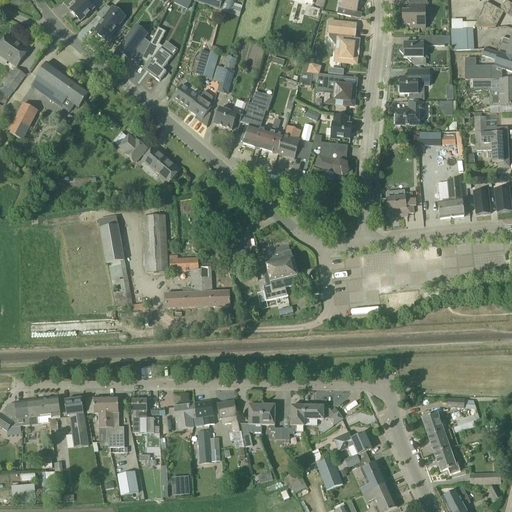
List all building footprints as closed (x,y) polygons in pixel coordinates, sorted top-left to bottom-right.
[(72,0),(77,4),(70,11),(81,23),(95,9),(88,2),(89,0),(72,0)] [(150,13),(154,9),(158,13),(168,2),(166,0),(152,0),(145,9),(150,13)] [(186,0),(174,0),(173,3),(187,10),(191,2),(186,0)] [(220,10),(223,0),(196,0),(195,2),(220,10)] [(342,0),(341,9),(338,9),(337,15),(351,18),(352,12),(356,13),(359,0),(342,0)] [(410,29),(420,29),(425,29),(425,7),(427,7),(427,0),(408,0),(408,7),(410,7),(410,12),(402,12),(402,25),(410,25),(410,29)] [(504,13),(511,17),(511,3),(506,0),(500,10),(486,2),(475,23),(474,27),(496,27),(504,13)] [(99,26),(94,33),(107,42),(120,24),(109,15),(112,10),(106,6),(96,16),(97,16),(102,20),(98,25),(99,26)] [(242,10),(237,8),(232,6),(230,14),(240,17),(242,10)] [(336,46),(336,50),(335,63),(352,65),(357,61),(357,56),(359,56),(359,49),(358,49),(359,44),(355,40),(353,40),(354,37),(355,37),(356,25),(329,22),(328,35),(329,35),(329,38),(336,46)] [(158,28),(141,60),(148,65),(145,69),(147,70),(154,76),(157,78),(156,79),(155,79),(159,82),(166,72),(163,70),(166,65),(171,58),(172,58),(162,50),(161,50),(163,48),(162,47),(159,45),(166,32),(160,29),(158,28)] [(472,29),(451,30),(452,51),(457,51),(473,50),(472,29)] [(133,30),(117,51),(128,60),(136,50),(143,56),(144,56),(150,44),(144,39),(133,30)] [(484,50),(482,56),(496,60),(494,66),(494,67),(511,73),(511,35),(510,40),(502,38),(501,44),(498,54),(484,50)] [(1,44),(0,45),(0,52),(11,61),(10,63),(16,68),(28,51),(7,36),(1,44)] [(444,37),(430,37),(431,47),(445,47),(444,37)] [(423,49),(424,43),(403,43),(403,47),(399,52),(403,56),(403,59),(406,59),(411,63),(415,59),(423,59),(423,49)] [(203,77),(210,54),(212,50),(205,48),(204,52),(202,51),(195,75),(203,77)] [(205,89),(207,84),(208,79),(211,80),(219,53),(212,51),(203,83),(201,88),(205,89)] [(234,72),(233,72),(238,57),(234,55),(233,59),(228,58),(218,92),(227,95),(234,72)] [(79,108),(89,94),(46,63),(36,78),(37,79),(31,87),(61,108),(67,100),(79,108)] [(300,80),(311,81),(312,74),(318,75),(320,68),(306,63),(300,80)] [(493,66),(468,66),(468,80),(493,80),(493,66)] [(430,71),(427,71),(407,71),(407,78),(399,78),(399,95),(409,95),(409,101),(418,101),(418,87),(430,87),(430,71)] [(343,106),(353,107),(354,100),(355,91),(350,91),(351,88),(343,87),(344,78),(318,75),(316,93),(322,94),(326,95),(325,104),(335,105),(335,100),(343,101),(343,106)] [(9,77),(2,86),(13,93),(19,85),(9,77)] [(511,80),(502,81),(473,81),(473,92),(490,91),(490,107),(511,106),(511,80)] [(199,99),(197,97),(201,92),(192,86),(188,91),(181,86),(172,100),(190,112),(199,99)] [(190,112),(202,121),(212,107),(213,98),(204,92),(199,99),(190,112)] [(243,114),(240,123),(249,126),(246,136),(243,135),(241,142),(244,143),(243,144),(260,150),(266,131),(260,129),(265,112),(268,112),(272,98),(262,95),(255,93),(251,104),(247,103),(243,114)] [(219,109),(217,115),(214,124),(232,131),(235,121),(240,123),(244,111),(247,104),(237,100),(234,108),(232,114),(219,109)] [(423,103),(408,103),(408,111),(396,111),(395,127),(419,127),(419,116),(423,116),(423,103)] [(452,116),(453,103),(440,103),(440,109),(445,116),(452,116)] [(23,104),(7,133),(23,141),(38,112),(23,104)] [(310,109),(307,117),(318,122),(322,115),(310,109)] [(340,141),(340,139),(350,140),(351,125),(348,124),(349,118),(334,116),(333,123),(332,123),(331,140),(340,141)] [(507,128),(486,129),(486,118),(474,118),(476,152),(492,151),(492,163),(498,163),(498,169),(509,168),(507,128)] [(453,123),(449,127),(449,131),(457,131),(456,123),(453,123)] [(286,132),(284,131),(283,136),(277,155),(294,160),(297,150),(300,141),(297,140),(300,131),(296,130),(296,129),(287,127),(286,132)] [(283,136),(266,131),(260,150),(277,155),(283,136)] [(420,133),(420,147),(440,147),(441,134),(420,133)] [(136,141),(129,136),(119,148),(125,153),(124,154),(135,163),(147,150),(136,141)] [(455,137),(442,138),(442,146),(456,145),(455,137)] [(306,142),(304,149),(311,151),(313,144),(306,142)] [(318,157),(315,167),(325,170),(323,179),(333,181),(338,175),(342,176),(347,172),(346,165),(344,165),(345,158),(346,158),(348,146),(338,145),(321,144),(320,156),(319,156),(318,157)] [(143,161),(160,176),(159,178),(167,186),(179,171),(171,164),(170,165),(159,155),(160,153),(154,148),(143,161)] [(474,155),(466,155),(467,166),(475,165),(474,155)] [(464,218),(462,208),(460,179),(448,181),(450,202),(438,204),(440,221),(464,218)] [(508,188),(493,190),(496,214),(511,212),(508,188)] [(488,190),(473,192),(475,216),(490,214),(488,190)] [(404,192),(386,194),(387,200),(388,212),(389,211),(391,211),(392,219),(405,217),(404,215),(414,214),(413,207),(416,207),(415,200),(412,200),(412,194),(404,195),(404,192)] [(106,265),(109,264),(124,262),(117,226),(116,217),(98,220),(100,229),(106,265)] [(167,273),(165,217),(143,218),(145,274),(167,273)] [(223,233),(227,246),(241,242),(238,229),(223,233)] [(264,294),(266,302),(275,300),(288,297),(288,296),(287,296),(285,288),(299,285),(291,252),(289,253),(288,247),(279,249),(281,254),(264,258),(267,270),(262,271),(266,287),(263,287),(263,286),(262,286),(264,294)] [(215,251),(219,268),(228,265),(225,253),(222,254),(220,249),(215,251)] [(170,273),(191,272),(199,271),(198,259),(178,260),(177,257),(169,257),(170,273)] [(210,308),(230,307),(229,297),(229,292),(212,293),(211,268),(210,268),(210,264),(202,264),(202,269),(201,269),(201,271),(202,293),(209,293),(210,308)] [(210,308),(209,293),(202,293),(201,271),(199,271),(191,272),(192,288),(183,289),(183,294),(165,295),(165,300),(166,310),(210,308)] [(292,308),(278,311),(279,317),(293,313),(292,308)] [(106,398),(94,399),(94,415),(99,414),(100,441),(101,441),(101,447),(107,447),(106,398)] [(107,447),(108,447),(110,454),(127,453),(127,448),(125,448),(124,445),(124,441),(125,441),(124,428),(119,428),(118,414),(118,398),(106,398),(107,447)] [(29,419),(30,426),(49,424),(48,420),(52,419),(51,416),(60,415),(58,399),(27,402),(29,419)] [(64,401),(67,417),(70,417),(74,449),(88,447),(83,409),(82,399),(64,401)] [(448,400),(448,408),(465,409),(465,401),(448,400)] [(147,401),(132,401),(132,411),(132,412),(133,412),(133,430),(133,434),(140,434),(140,419),(147,419),(147,412),(147,411),(147,401)] [(29,419),(27,402),(15,404),(15,405),(7,406),(1,416),(0,415),(0,427),(8,433),(11,428),(15,428),(30,426),(29,419)] [(193,405),(195,420),(202,419),(203,427),(214,425),(211,402),(193,405)] [(237,417),(234,402),(217,405),(219,415),(220,420),(224,419),(225,425),(231,424),(232,430),(233,432),(235,432),(235,434),(229,434),(231,443),(234,442),(236,450),(244,449),(241,432),(240,433),(236,417),(237,417)] [(192,420),(195,420),(193,405),(174,407),(176,422),(178,422),(179,431),(194,429),(192,420)] [(262,426),(262,406),(249,406),(248,434),(252,434),(254,435),(262,435),(262,426)] [(275,429),(275,407),(262,406),(262,426),(269,426),(269,430),(271,430),(270,433),(275,433),(275,441),(277,441),(276,446),(283,446),(283,443),(283,429),(275,429)] [(304,427),(304,421),(304,407),(291,407),(291,429),(283,429),(283,443),(289,443),(289,441),(289,433),(294,433),(295,433),(304,433),(304,427)] [(304,407),(304,421),(304,427),(317,428),(317,421),(323,421),(323,420),(328,420),(333,427),(343,420),(338,413),(334,416),(330,410),(324,410),(324,407),(304,407)] [(428,437),(444,432),(437,414),(422,419),(428,437)] [(458,426),(452,428),(453,433),(475,428),(473,416),(457,420),(458,426)] [(210,432),(198,433),(200,457),(212,456),(212,463),(220,462),(220,451),(219,440),(211,440),(210,432)] [(428,437),(434,455),(450,449),(444,432),(428,437)] [(349,434),(334,440),(338,450),(339,453),(354,446),(358,456),(362,454),(371,450),(370,448),(372,448),(369,442),(368,443),(364,434),(351,440),(349,434)] [(250,435),(243,437),(245,449),(252,447),(250,435)] [(434,455),(440,472),(448,470),(450,476),(461,472),(458,464),(455,465),(450,449),(434,455)] [(335,466),(338,473),(360,463),(357,456),(335,466)] [(335,466),(333,459),(317,465),(327,492),(342,486),(338,473),(335,466)] [(363,496),(387,486),(377,463),(360,471),(367,486),(360,489),(363,496)] [(295,495),(307,488),(298,471),(282,479),(286,487),(289,485),(295,495)] [(51,500),(58,499),(54,472),(42,474),(44,490),(34,492),(34,493),(12,495),(13,503),(36,500),(36,502),(43,501),(44,505),(51,505),(51,500)] [(139,493),(135,472),(118,475),(122,497),(139,493)] [(36,480),(36,473),(22,474),(23,481),(36,480)] [(490,476),(470,476),(471,485),(482,485),(489,484),(489,485),(500,484),(500,475),(490,476)] [(175,478),(175,496),(192,496),(191,478),(175,478)] [(113,482),(104,484),(105,491),(114,489),(113,482)] [(363,496),(366,503),(374,500),(379,511),(388,511),(397,508),(387,486),(363,496)] [(495,501),(501,499),(496,487),(491,489),(495,501)] [(456,491),(442,498),(449,511),(467,511),(464,507),(471,504),(463,488),(456,491)] [(58,504),(73,503),(73,495),(58,496),(58,504)]
